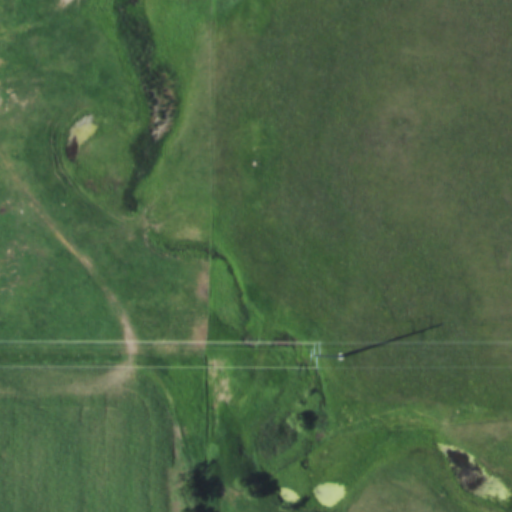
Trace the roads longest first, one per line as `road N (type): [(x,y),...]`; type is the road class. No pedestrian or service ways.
road 1 (track): [(396,0),(366,45),(330,138),(267,334),(222,511)]
road 2 (track): [(213,511),(207,479),(154,362),(0,147)]
